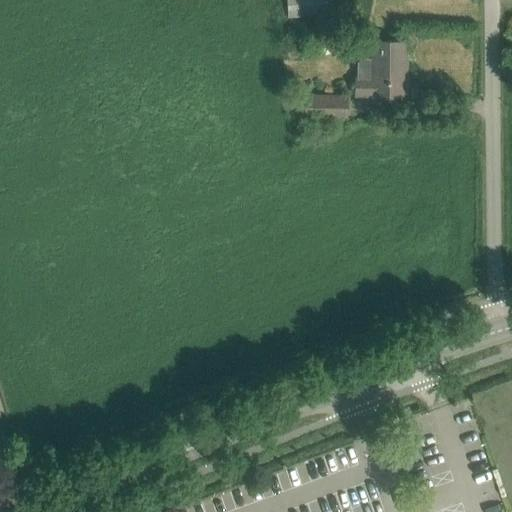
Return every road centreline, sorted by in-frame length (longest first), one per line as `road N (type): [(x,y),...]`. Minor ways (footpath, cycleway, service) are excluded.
road 1 (tertiary): [(23,511),(496,336)]
road 2 (unclassified): [(496,336),(492,0)]
